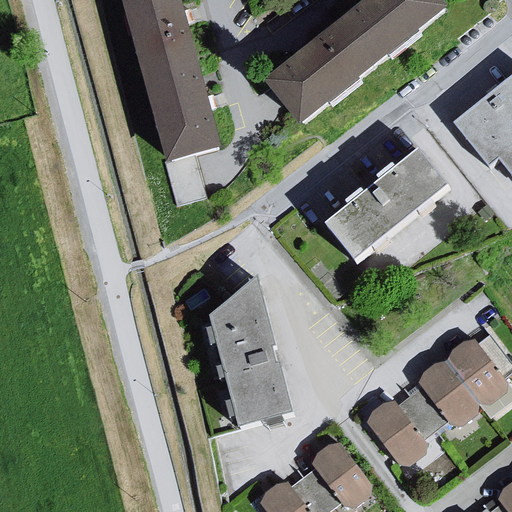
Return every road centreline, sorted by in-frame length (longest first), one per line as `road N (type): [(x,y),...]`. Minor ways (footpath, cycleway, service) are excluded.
road 1 (residential): [(511,21),(265,216),(262,264),(319,384),(413,511)]
road 2 (residential): [(41,0),(172,511)]
road 3 (unknown): [(237,478),(468,309)]
